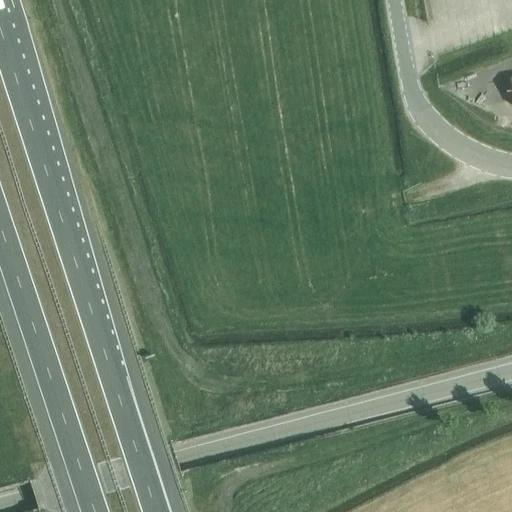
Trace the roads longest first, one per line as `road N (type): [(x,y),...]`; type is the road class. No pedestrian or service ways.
road 1 (tertiary): [(0,505),(511,371)]
road 2 (motorway): [(155,511),(0,29)]
road 3 (motorway): [(0,223),(94,511)]
road 4 (unclassified): [(511,166),(457,146),(426,120),(408,81),(394,0)]
